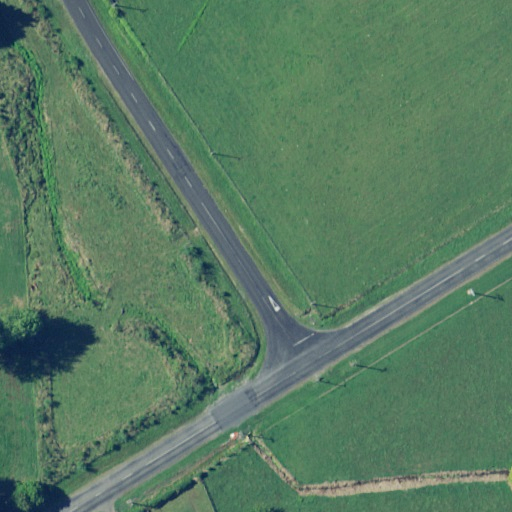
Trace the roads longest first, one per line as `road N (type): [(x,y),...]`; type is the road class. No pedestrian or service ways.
road 1 (unclassified): [(75,0),(307,367)]
road 2 (tertiary): [(71,511),(307,367)]
road 3 (tertiary): [(307,367),(511,237)]
